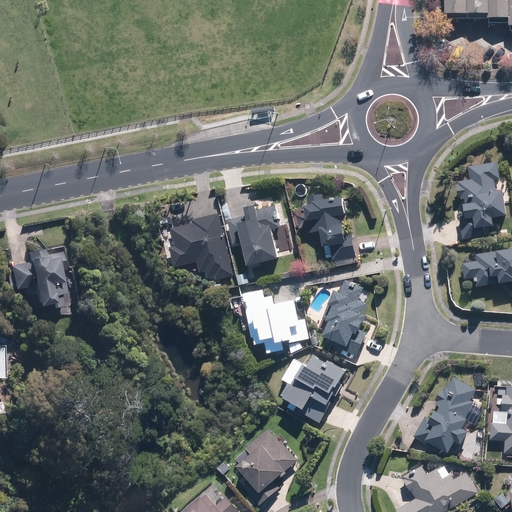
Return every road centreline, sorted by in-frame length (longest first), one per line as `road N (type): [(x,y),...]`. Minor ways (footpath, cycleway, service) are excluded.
road 1 (tertiary): [(204,157),(0,196)]
road 2 (residential): [(350,511),(357,451),(419,333)]
road 3 (tertiary): [(204,157),(318,128),(366,96)]
road 4 (tertiary): [(369,147),(204,157)]
